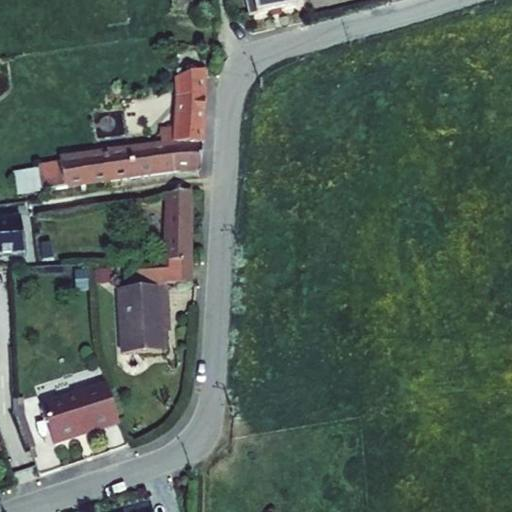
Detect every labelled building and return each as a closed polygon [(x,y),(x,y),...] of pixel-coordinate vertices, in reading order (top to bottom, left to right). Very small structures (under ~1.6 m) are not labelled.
[(246,2),(250,17),(298,7),(297,0),(253,0),(254,0),(246,2)] [(200,172),(205,97),(203,71),(177,78),(179,87),(176,132),(160,133),(162,147),(39,165),(40,169),(43,192),(187,172),(200,172)] [(23,172),(26,194),(43,192),(40,169),(23,172)] [(166,272),(193,271),(192,192),(167,194),(166,272)] [(21,219),(0,221),(0,254),(25,251),(21,219)] [(167,288),(193,287),(193,271),(166,272),(141,273),(141,289),(167,288)] [(141,289),(141,273),(130,273),(131,289),(141,289)] [(123,356),(165,354),(164,333),(163,318),(169,317),(167,288),(141,289),(131,289),(120,289),(123,356)] [(41,406),(54,445),(119,424),(107,385),(41,406)] [(17,400),(18,418),(30,451),(37,448),(27,420),(25,399),(17,400)]
